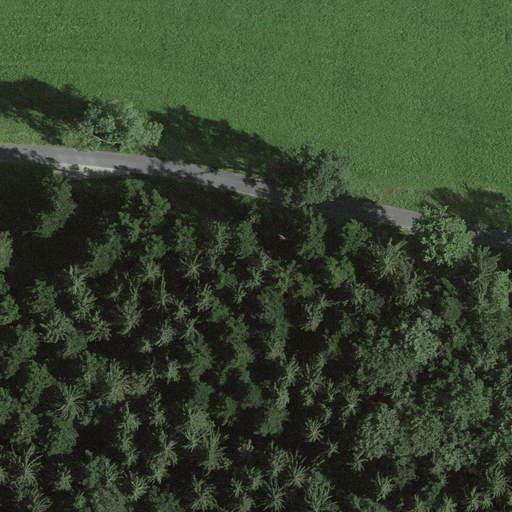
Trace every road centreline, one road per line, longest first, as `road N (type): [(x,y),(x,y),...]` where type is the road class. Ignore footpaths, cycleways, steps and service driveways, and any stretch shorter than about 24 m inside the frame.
road 1 (track): [(0,207),(68,305),(137,364),(418,511)]
road 2 (unclassified): [(0,151),(201,172),(511,240)]
